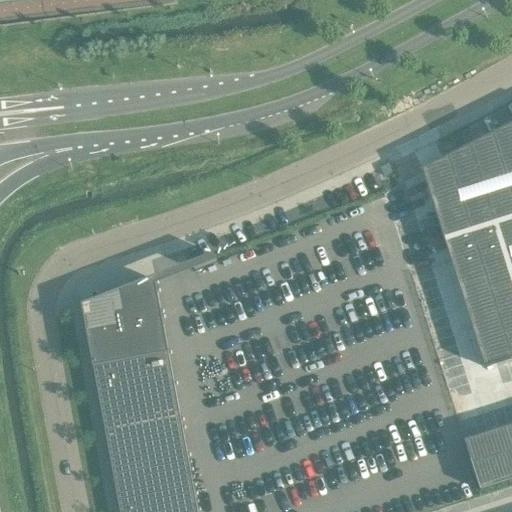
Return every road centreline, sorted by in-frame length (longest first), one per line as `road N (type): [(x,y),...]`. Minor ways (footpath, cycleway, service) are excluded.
road 1 (unclassified): [(79,511),(45,329),(53,278),(82,259),(217,213),(418,125),(511,73)]
road 2 (secondary): [(75,142),(270,111),(380,66),(501,0)]
road 3 (secondary): [(431,0),(255,83),(63,115)]
